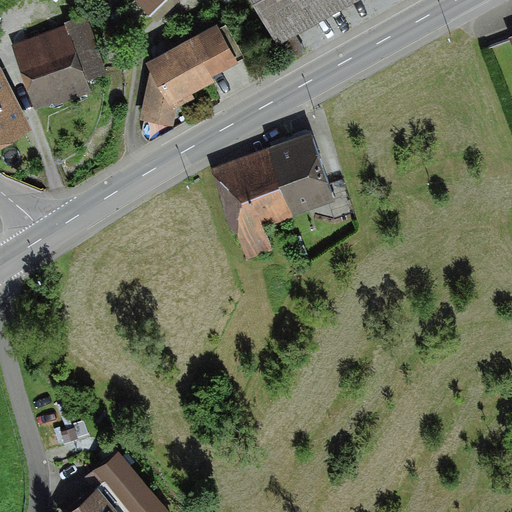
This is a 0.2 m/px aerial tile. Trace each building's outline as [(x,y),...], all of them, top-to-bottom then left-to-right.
[(135,0),(158,23),(181,0),(135,0)] [(250,0),(275,46),(358,0),(250,0)] [(13,46),(36,109),(90,89),(86,79),(106,72),(85,13),(61,22),(64,28),(13,46)] [(141,119),(172,126),(177,107),(194,97),(191,94),(214,82),(212,77),(244,59),(226,27),(219,31),(216,26),(147,63),(151,72),(141,119)] [(0,146),(31,131),(0,68),(0,146)] [(213,170),(245,258),(274,247),(267,227),(336,202),(310,134),(213,170)] [(91,464),(131,511),(163,511),(141,485),(150,478),(119,440),(91,464)] [(57,510),(58,511),(114,511),(89,483),(57,510)]
